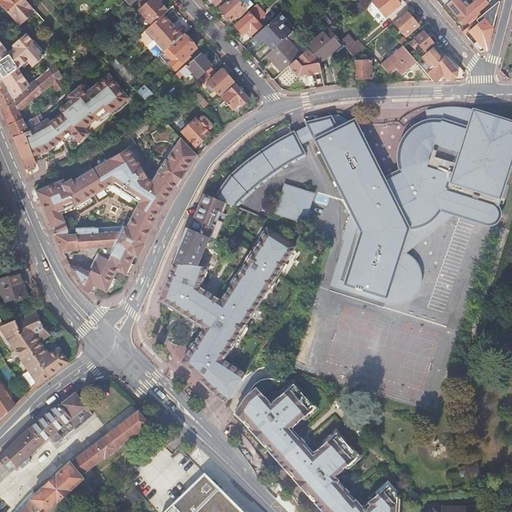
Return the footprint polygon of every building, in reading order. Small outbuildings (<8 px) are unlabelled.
[(0,0),(0,4),(15,22),(19,20),(21,24),(29,17),(31,15),(35,11),(25,0),(0,0)] [(166,9),(157,0),(141,0),(135,7),(138,10),(141,14),(151,24),(158,18),(157,17),(166,9)] [(228,0),(219,8),(229,20),(235,15),(237,17),(255,2),(253,0),(228,0)] [(395,0),(373,0),(372,2),(384,17),(399,4),(395,0)] [(476,0),(466,9),(458,0),(451,0),(446,4),(463,24),(466,21),(469,24),(477,18),(474,15),(487,4),(483,0),(476,0)] [(475,21),(464,30),(480,50),(487,49),(488,47),(496,18),(500,0),(477,19),(481,23),(478,25),(475,21)] [(263,14),(255,5),(247,12),(248,13),(234,25),(241,34),(247,28),(252,34),(260,26),(256,21),(263,14)] [(405,37),(408,34),(416,28),(418,26),(416,23),(407,12),(394,23),(402,33),(401,33),(402,34),(403,34),(405,37)] [(286,20),(279,13),(249,39),(256,46),(263,40),(271,50),(290,33),(282,24),(286,20)] [(151,24),(145,29),(164,51),(168,47),(181,35),(162,14),(158,18),(151,24)] [(333,33),(328,27),(306,46),(319,61),(341,43),(340,40),(333,33)] [(296,35),(292,31),(290,33),(271,50),(266,54),(279,70),(298,53),(288,42),(296,35)] [(414,39),(409,43),(413,48),(418,44),(424,51),(433,44),(423,31),(414,39)] [(0,79),(13,100),(30,85),(18,69),(27,61),(32,67),(41,59),(37,55),(41,52),(32,43),(33,42),(26,33),(12,46),(13,48),(8,52),(4,48),(0,41),(0,79)] [(164,51),(163,51),(172,61),(168,64),(175,71),(183,63),(184,62),(190,56),(189,55),(196,48),(183,34),(181,35),(168,47),(164,51)] [(340,40),(341,43),(353,56),(363,47),(357,40),(354,42),(347,34),(340,40)] [(403,47),(402,46),(380,65),(388,74),(396,67),(401,74),(416,62),(403,47)] [(435,46),(416,62),(435,80),(441,74),(446,80),(448,78),(451,80),(456,75),(456,71),(435,46)] [(318,62),(307,48),(289,65),(294,72),(297,76),(306,74),(311,73),(320,71),(318,62)] [(163,51),(159,55),(167,65),(168,64),(172,61),(163,51)] [(217,71),(200,52),(181,69),(184,73),(189,68),(202,83),(217,71)] [(360,61),(355,61),(355,79),(371,78),(370,61),(367,61),(366,55),(360,55),(360,61)] [(52,63),(50,65),(48,67),(49,69),(30,85),(13,100),(2,111),(6,119),(19,113),(19,111),(30,101),(51,83),(54,80),(55,82),(60,77),(52,63)] [(218,94),(233,81),(222,69),(206,83),(208,86),(210,84),(218,94)] [(34,162),(50,155),(48,149),(53,145),(60,139),(62,141),(62,140),(64,139),(70,134),(74,140),(76,142),(86,134),(81,129),(94,119),(95,120),(96,119),(107,110),(108,112),(109,112),(111,111),(124,100),(126,98),(114,84),(113,84),(106,75),(85,93),(79,86),(71,92),(67,96),(70,100),(66,103),(58,110),(60,113),(49,122),(47,119),(43,121),(43,122),(37,125),(41,134),(34,137),(34,138),(27,141),(34,162)] [(64,84),(60,77),(55,82),(54,80),(51,83),(55,92),(60,88),(60,87),(64,84)] [(13,100),(0,79),(0,107),(2,111),(13,100)] [(236,84),(222,97),(232,109),(239,103),(241,106),(249,99),(236,84)] [(144,85),(137,92),(145,101),(153,94),(144,85)] [(153,94),(145,101),(150,105),(157,99),(153,94)] [(208,104),(198,94),(194,98),(204,108),(208,104)] [(126,103),(124,100),(111,111),(113,114),(126,103)] [(305,123),(306,127),(312,138),(314,142),(350,215),(349,216),(342,238),(344,239),(329,285),(377,300),(388,303),(393,303),(398,304),(403,302),(407,300),(412,298),(415,294),(419,291),(421,286),(422,282),(423,277),(423,274),(422,270),(420,265),(418,261),(415,257),(411,254),(407,252),(453,215),(491,225),(495,224),(498,222),(501,219),(502,215),(502,211),(500,207),(498,204),(499,200),(511,159),(511,122),(472,110),(472,111),(464,110),(458,109),(448,108),(437,109),(426,112),(427,121),(423,122),(418,124),(415,125),(411,128),(408,130),(405,134),(401,141),(398,148),(397,152),(396,158),(398,168),(398,171),(383,179),(364,138),(364,136),(361,131),(360,130),(356,120),(350,123),(340,117),(332,116),(305,123)] [(110,113),(109,112),(108,112),(107,110),(96,119),(98,122),(110,113)] [(7,124),(22,118),(19,113),(6,119),(7,124)] [(22,118),(7,124),(12,136),(23,131),(30,128),(37,125),(43,122),(43,121),(39,114),(37,116),(24,122),(22,118)] [(195,118),(181,131),(195,146),(209,133),(207,131),(211,126),(212,125),(211,124),(204,116),(203,115),(202,115),(197,120),(195,118)] [(23,131),(27,141),(34,138),(34,137),(41,134),(37,125),(30,128),(23,131)] [(301,129),(293,133),(299,145),(306,141),(312,138),(306,127),(301,129)] [(33,165),(34,162),(27,141),(23,131),(12,136),(27,172),(35,169),(33,165)] [(225,199),(235,203),(236,203),(239,199),(241,201),(254,190),(253,187),(259,182),(266,176),(268,179),(282,169),(280,167),(288,162),(296,158),(297,160),(305,156),(304,154),(299,145),(293,133),(293,132),(275,141),(260,150),(244,161),(229,174),(221,186),(215,195),(225,199)] [(57,182),(36,191),(51,228),(55,227),(64,223),(61,217),(58,213),(72,205),(74,207),(75,206),(89,198),(104,189),(111,185),(132,198),(139,203),(125,228),(122,226),(113,247),(108,259),(97,253),(92,265),(81,288),(90,292),(93,286),(106,292),(106,290),(112,278),(116,270),(125,274),(130,263),(133,257),(137,258),(144,244),(143,244),(155,220),(154,219),(157,214),(158,214),(166,201),(177,186),(185,173),(198,154),(182,137),(165,160),(156,173),(157,173),(152,181),(147,178),(129,148),(73,181),(72,179),(65,183),(63,180),(57,182)] [(63,141),(62,140),(62,141),(60,139),(53,145),(55,148),(63,141)] [(130,201),(132,198),(111,185),(104,189),(106,192),(110,189),(130,201)] [(312,194),(284,185),(274,213),(303,222),(312,194)] [(205,191),(188,228),(208,237),(225,199),(215,195),(205,191)] [(89,198),(75,206),(77,209),(91,201),(89,198)] [(75,209),(74,207),(72,205),(58,213),(61,217),(75,209)] [(55,227),(57,233),(68,232),(65,223),(64,223),(55,227)] [(79,248),(113,247),(122,226),(103,228),(101,233),(73,235),(72,232),(68,232),(57,233),(54,234),(62,252),(79,248)] [(177,249),(172,264),(196,265),(208,237),(188,228),(185,227),(177,249)] [(172,264),(159,299),(161,301),(167,305),(173,309),(178,312),(179,310),(188,315),(196,321),(207,328),(200,337),(198,336),(195,340),(194,342),(190,349),(184,360),(192,373),(199,380),(214,395),(218,398),(222,401),(226,404),(228,402),(238,387),(246,374),(236,369),(230,364),(223,360),(222,359),(233,341),(238,334),(239,335),(246,324),(245,323),(249,317),(253,310),(261,297),(265,291),(267,288),(269,289),(274,282),(281,270),(285,263),(286,263),(284,262),(286,259),(290,253),(294,246),(266,228),(266,230),(259,240),(252,251),(250,250),(242,262),(244,263),(237,274),(230,285),(226,292),(225,293),(227,294),(221,304),(211,297),(203,292),(198,289),(199,286),(200,281),(204,270),(206,265),(205,265),(196,265),(172,264)] [(256,239),(259,240),(266,230),(263,228),(256,239)] [(70,267),(81,288),(92,265),(87,262),(80,268),(78,267),(70,267)] [(134,265),(130,263),(125,274),(128,276),(134,265)] [(25,295),(18,272),(0,277),(0,293),(3,302),(25,295)] [(230,285),(237,274),(235,272),(228,283),(230,285)] [(116,280),(112,278),(106,290),(110,292),(116,280)] [(212,296),(211,297),(221,304),(227,294),(225,293),(226,292),(225,292),(220,300),(214,296),(212,296)] [(0,328),(29,370),(16,379),(26,394),(33,387),(48,376),(70,362),(60,347),(50,353),(45,346),(53,340),(45,328),(43,329),(35,311),(15,320),(3,325),(0,325),(0,328)] [(197,336),(198,336),(200,337),(207,328),(196,321),(195,322),(196,324),(202,328),(197,336)] [(249,326),(246,324),(239,335),(242,337),(249,326)] [(235,341),(233,341),(222,359),(223,360),(227,354),(229,354),(235,343),(235,341)] [(279,392),(280,393),(289,385),(292,389),(295,386),(301,393),(303,391),(292,378),(279,390),(279,392)] [(0,418),(1,419),(14,406),(0,384),(0,418)] [(241,419),(240,421),(241,421),(242,420),(248,426),(247,427),(249,430),(260,442),(263,445),(263,444),(268,449),(269,450),(269,451),(269,452),(270,451),(272,454),(272,455),(277,460),(279,463),(282,467),(283,466),(286,469),(285,470),(286,470),(292,476),(291,477),(292,478),(306,493),(307,495),(308,494),(314,501),(313,501),(315,503),(321,510),(323,511),(399,511),(400,498),(396,494),(387,484),(368,499),(363,503),(359,504),(335,477),(336,474),(344,466),(354,458),(351,454),(354,452),(348,445),(345,441),(339,435),(336,437),(332,434),(323,442),(316,449),(317,451),(312,450),(310,452),(306,448),(308,446),(302,439),(292,428),(292,423),(294,423),(301,417),(310,409),(307,405),(310,403),(304,396),(301,393),(295,386),(292,389),(289,385),(280,393),(272,401),(268,401),(255,386),(244,396),(235,410),(234,412),(238,416),(241,419)] [(28,428),(0,455),(0,459),(8,469),(13,465),(15,467),(38,446),(41,443),(50,436),(57,445),(92,416),(73,393),(58,405),(48,411),(47,413),(29,429),(28,428)] [(306,395),(304,396),(310,403),(307,405),(310,409),(301,417),(303,419),(305,419),(317,407),(306,395)] [(31,499),(18,511),(40,511),(41,511),(42,511),(44,511),(82,478),(80,476),(103,458),(104,459),(117,449),(116,448),(147,424),(137,411),(70,465),(31,499)] [(322,441),(323,442),(332,434),(336,437),(339,435),(345,441),(346,440),(335,427),(322,438),(322,441)] [(350,443),(348,445),(354,452),(351,454),(354,458),(344,466),(346,467),(348,468),(361,456),(350,443)] [(244,511),(204,471),(161,511),(244,511)] [(367,498),(368,499),(387,484),(396,494),(397,489),(387,479),(367,495),(367,498)]
